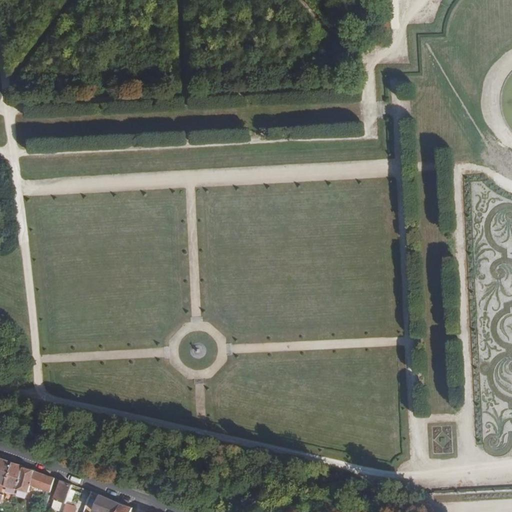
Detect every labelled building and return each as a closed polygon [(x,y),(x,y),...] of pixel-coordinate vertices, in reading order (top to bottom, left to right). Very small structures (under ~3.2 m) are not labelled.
[(0,483),(4,485),(11,462),(0,457),(0,483)] [(15,488),(22,466),(12,461),(11,462),(4,485),(9,486),(15,488)] [(50,492),(55,478),(22,466),(15,488),(27,491),(28,492),(30,485),(50,492)] [(66,503),(72,484),(61,480),(54,499),(66,503)] [(86,505),(89,496),(81,493),(77,502),(86,505)] [(117,511),(121,503),(99,494),(92,511),(93,511),(91,511),(92,511),(89,511),(117,511)] [(130,511),(132,507),(121,503),(117,511),(130,511)]
